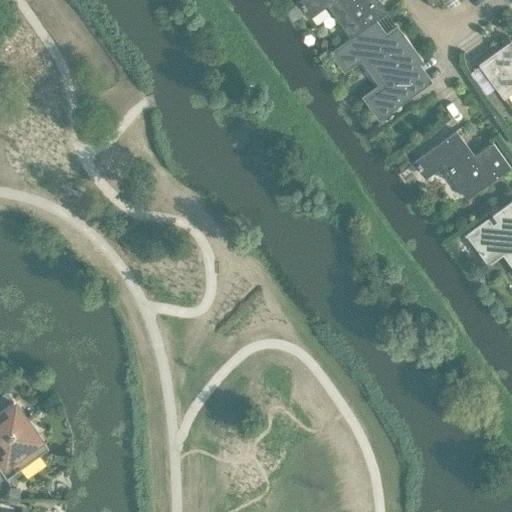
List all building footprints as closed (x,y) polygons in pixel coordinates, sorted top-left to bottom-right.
[(290,0),(283,6),(286,10),(295,3),(292,0),(290,0)] [(300,0),(299,1),(310,15),(326,4),(351,37),(351,38),(377,20),(377,21),(389,12),(380,0),(300,0)] [(398,26),(387,34),(377,21),(377,20),(351,38),(351,37),(334,49),(346,65),(362,53),(387,87),(424,60),(398,26)] [(511,43),(510,41),(478,64),(504,99),(511,93),(511,43)] [(318,54),(321,58),(330,52),(327,48),(318,54)] [(444,164),(468,198),(511,167),(494,142),(475,156),(456,131),(415,161),(426,177),(444,164)] [(411,163),(407,158),(409,157),(403,149),(394,157),(399,164),(398,165),(402,170),(411,163)] [(511,206),(508,208),(505,204),(467,231),(489,262),(506,250),(511,257),(511,206)] [(0,437),(28,418),(7,389),(0,393),(0,437)] [(28,418),(0,437),(0,467),(7,477),(49,447),(28,418)]
